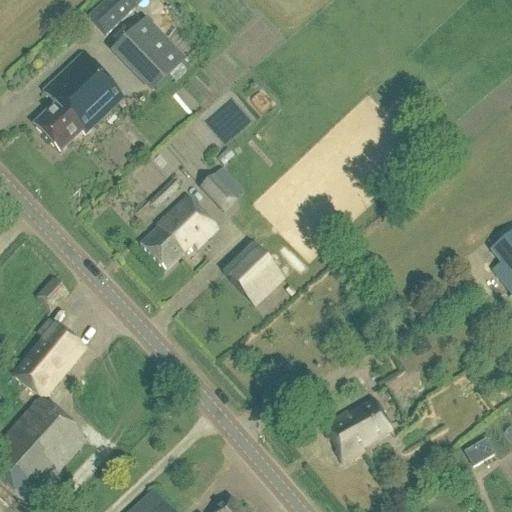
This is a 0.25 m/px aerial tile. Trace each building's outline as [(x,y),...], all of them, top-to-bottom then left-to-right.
[(135,11),(123,0),(110,0),(88,21),(105,39),(135,11)] [(184,63),(146,22),(115,50),(154,91),(184,63)] [(123,100),(82,57),(42,95),(53,107),(32,127),(60,156),(81,135),(84,138),(123,100)] [(242,197),(222,174),(214,181),(212,178),(199,190),(221,216),(242,197)] [(180,189),(154,210),(160,217),(186,196),(180,189)] [(217,232),(186,200),(156,229),(157,230),(139,248),(165,274),(193,248),(196,251),(217,232)] [(511,235),(489,254),(499,267),(491,274),(511,300),(511,235)] [(284,282),(254,249),(225,275),(255,308),(284,282)] [(67,298),(52,284),(36,302),(51,316),(67,298)] [(84,351),(48,322),(37,336),(43,341),(13,379),(40,400),(0,444),(0,484),(27,509),(87,442),(42,402),(84,351)] [(391,434),(373,404),(348,418),(346,415),(320,429),(328,443),(330,442),(336,453),(334,454),(342,467),(363,455),(361,451),(391,434)] [(241,511),(231,501),(218,511),(168,511),(152,494),(132,511),(241,511)]
